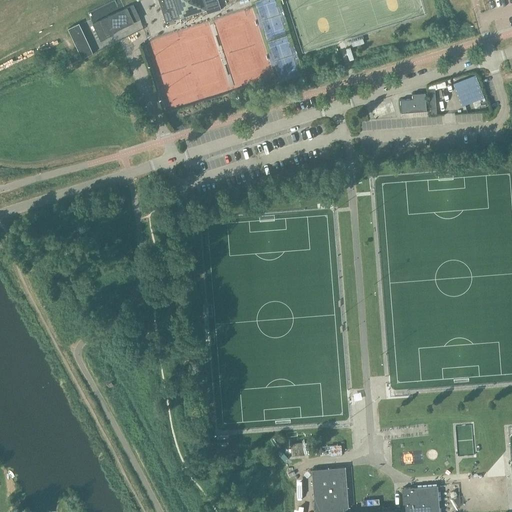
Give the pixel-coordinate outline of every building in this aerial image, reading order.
[(158,0),(165,22),(180,18),(206,10),(205,6),(219,2),(218,0),(158,0)] [(101,20),(93,24),(101,41),(114,35),(113,32),(140,19),(133,4),(101,20)] [(79,23),(68,28),(82,59),(94,53),(79,23)] [(483,109),(488,107),(479,85),(468,89),(467,87),(462,89),(471,112),(475,110),(483,109)] [(426,110),(425,93),(412,93),(412,98),(400,99),(401,112),(426,110)] [(302,442),(292,444),(293,455),(308,454),(320,453),(322,453),(322,452),(321,442),(316,442),(317,448),(312,449),(312,442),(302,442)] [(341,445),(330,446),(331,455),(342,454),(342,449),(341,445)] [(438,511),(437,486),(401,489),(402,508),(394,509),(394,511),(385,511),(343,511),(343,508),(347,508),(345,467),(311,470),(314,510),(319,510),(319,511),(438,511)]
